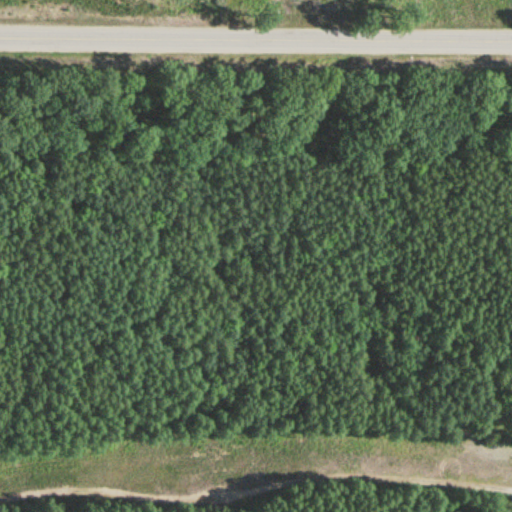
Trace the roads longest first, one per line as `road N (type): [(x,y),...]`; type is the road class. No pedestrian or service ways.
road 1 (track): [(0,511),(138,507),(353,482),(511,496)]
road 2 (tertiary): [(511,41),(0,37)]
